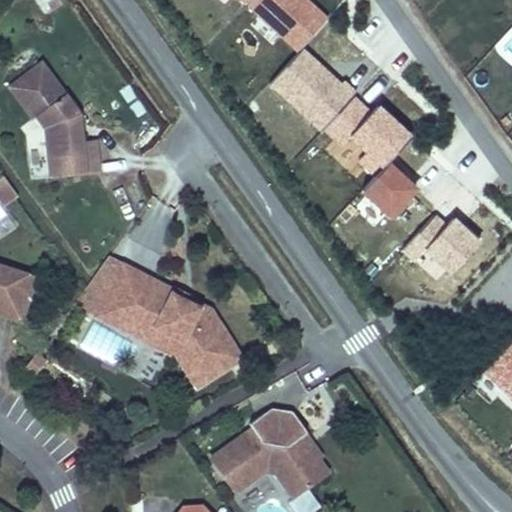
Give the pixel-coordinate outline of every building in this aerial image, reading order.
[(59,0),(33,0),(44,15),(62,3),(59,0)] [(230,0),(240,9),(247,0),(230,0)] [(247,0),(247,1),(290,48),(319,21),(299,0),(247,0)] [(303,44),(267,83),(318,131),(355,93),(303,44)] [(44,130),(47,161),(58,160),(60,178),(97,175),(93,142),(79,144),(79,134),(72,124),(79,119),(42,66),(9,87),(32,121),(36,118),(44,130)] [(475,196),(498,177),(460,132),(437,151),(475,196)] [(58,160),(47,161),(49,179),(60,178),(58,160)] [(0,204),(2,207),(14,199),(5,185),(0,188),(0,204)] [(95,317),(120,266),(104,259),(81,290),(70,304),(95,317)] [(177,343),(173,350),(196,388),(240,358),(209,311),(188,299),(186,303),(170,295),(172,293),(120,266),(95,317),(126,333),(133,320),(177,343)] [(0,268),(0,318),(16,323),(31,279),(0,268)] [(186,303),(188,299),(189,298),(173,289),(172,293),(170,295),(186,303)] [(171,355),(173,350),(177,343),(133,320),(126,333),(171,355)] [(489,403),(500,392),(511,403),(511,337),(468,383),(489,403)] [(322,467),(312,453),(295,431),(300,428),(285,406),(270,409),(248,425),(251,431),(209,460),(234,494),(269,468),(288,495),(322,467)] [(295,431),(312,453),(317,449),(300,428),(295,431)]
